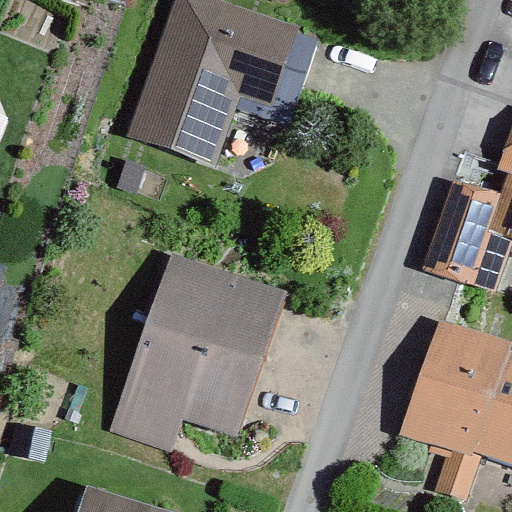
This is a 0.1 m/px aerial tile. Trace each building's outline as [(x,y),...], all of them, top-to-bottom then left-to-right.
[(267,114),(292,38),(177,0),(171,0),(122,147),(210,177),(235,103),(267,114)] [(507,181),(487,237),(511,245),(511,128),(495,177),(507,181)] [(444,282),(472,198),(449,191),(421,274),(444,282)] [(281,299),(165,260),(106,438),(169,459),(179,430),(232,447),(281,299)] [(509,354),(436,330),(398,441),(430,452),(427,461),(443,466),(431,500),(459,510),(475,465),(511,477),(511,364),(506,362),(509,354)] [(43,440),(9,433),(3,460),(37,467),(43,440)] [(134,511),(87,495),(80,511),(134,511)]
